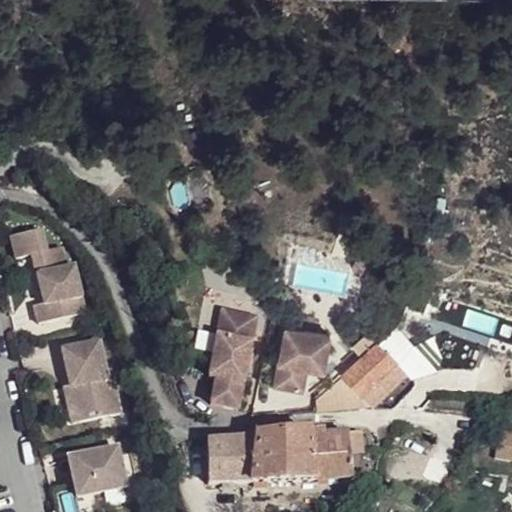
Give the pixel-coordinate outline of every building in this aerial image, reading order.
[(36,232),(4,240),(10,262),(25,259),(35,298),(41,297),(43,306),(37,308),(27,310),(32,327),(80,316),(68,269),(61,270),(56,250),(41,254),(36,232)] [(43,306),(41,297),(35,298),(37,308),(43,306)] [(256,317),(221,311),(208,380),(215,381),(211,405),(238,410),(256,317)] [(285,327),(274,384),(302,390),(307,366),(323,369),(329,335),(285,327)] [(340,373),(317,395),(330,409),(341,406),(358,392),(395,358),(403,351),(386,333),(340,373)] [(91,343),(55,352),(63,389),(72,425),(113,415),(105,379),(100,380),(91,343)] [(395,358),(358,392),(369,404),(406,371),(395,358)] [(72,425),(63,389),(57,391),(65,426),(72,425)] [(463,425),(447,413),(436,426),(452,439),(463,425)] [(322,434),(346,433),(346,422),(321,423),(322,434)] [(511,430),(506,429),(501,459),(511,460),(511,430)] [(242,485),(310,480),(308,436),(307,431),(206,441),(208,487),(242,485)] [(347,434),(346,433),(322,434),(308,436),(310,480),(349,478),(348,455),(347,434)] [(347,434),(348,455),(362,455),(361,433),(347,434)] [(109,451),(60,462),(69,500),(118,490),(109,451)]
